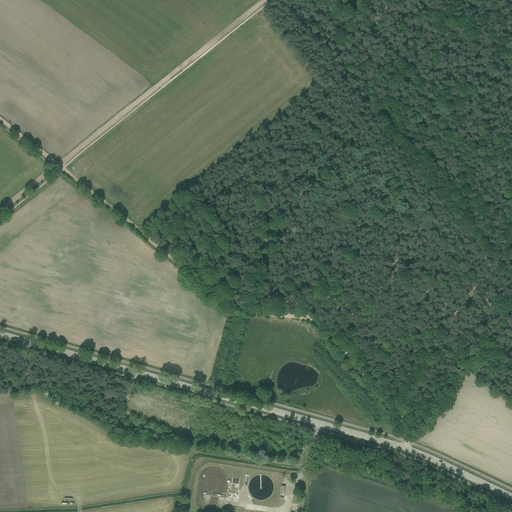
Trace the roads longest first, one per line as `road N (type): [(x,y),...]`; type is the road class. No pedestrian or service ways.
road 1 (track): [(409,439),(321,326),(228,301),(62,168)]
road 2 (secondary): [(407,449),(0,334)]
road 3 (track): [(56,165),(264,0)]
